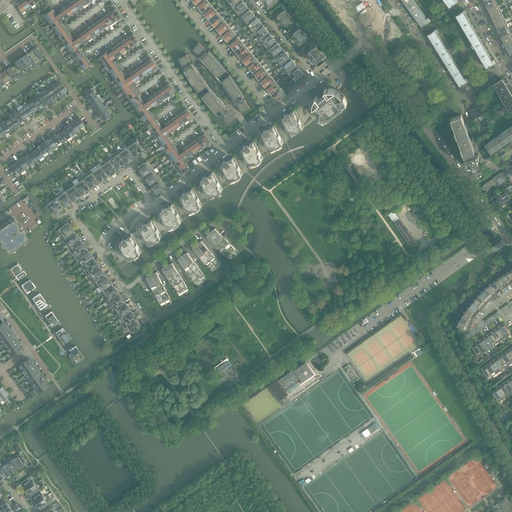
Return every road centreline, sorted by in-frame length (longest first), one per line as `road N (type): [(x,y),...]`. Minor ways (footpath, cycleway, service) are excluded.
road 1 (residential): [(152,205),(130,171),(72,212),(102,254)]
road 2 (residential): [(273,112),(180,0)]
road 3 (residential): [(98,128),(79,102),(0,160)]
